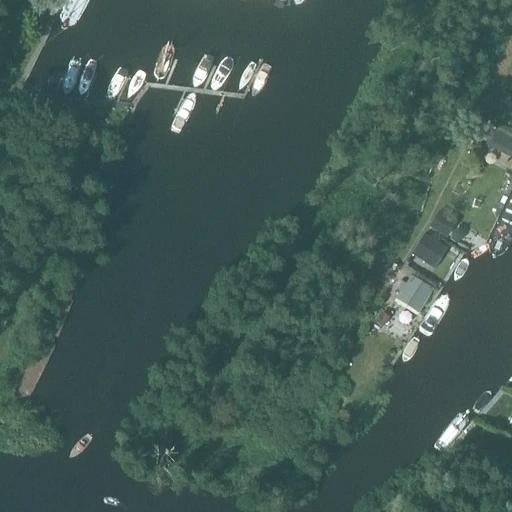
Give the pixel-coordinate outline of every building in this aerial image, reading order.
[(86,0),(67,0),(59,19),(75,26),(86,0)] [(153,106),(139,100),(111,170),(126,176),(153,106)] [(511,129),(511,102),(511,103),(501,125),(511,129)] [(498,155),(506,139),(492,132),(484,148),(498,155)] [(511,196),(487,246),(504,253),(511,237),(511,196)] [(442,236),(453,220),(439,211),(429,228),(442,236)] [(444,247),(424,234),(411,255),(430,267),(444,247)] [(443,287),(412,345),(425,354),(454,299),(443,287)]
